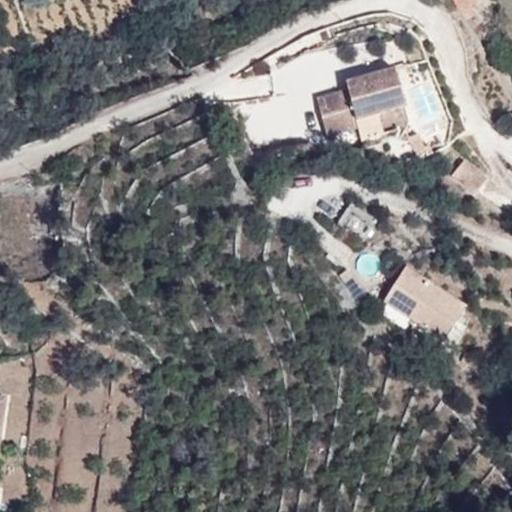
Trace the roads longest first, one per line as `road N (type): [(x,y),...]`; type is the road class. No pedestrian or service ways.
road 1 (residential): [(470,101),(441,30),(411,3),(361,11),(0,176)]
road 2 (residential): [(511,247),(342,182)]
